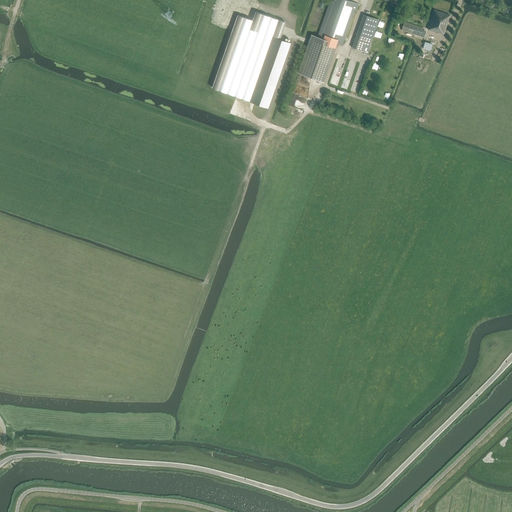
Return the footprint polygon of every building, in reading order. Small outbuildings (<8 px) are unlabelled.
[(299,73),(323,82),(336,43),(342,45),(355,9),(356,10),(358,4),(346,0),(330,0),(318,37),(312,35),(309,44),(299,73)] [(439,34),(439,33),(444,34),(450,15),(434,10),(428,30),(439,34)] [(237,15),(212,87),(236,96),(255,102),(268,107),(291,43),(279,39),(285,22),(257,12),(255,12),(252,20),(237,15)] [(352,48),(367,53),(379,20),(363,14),(352,48)] [(401,30),(424,38),(427,29),(410,23),(404,22),(401,30)] [(433,44),(425,42),(423,48),(430,51),(433,44)]
